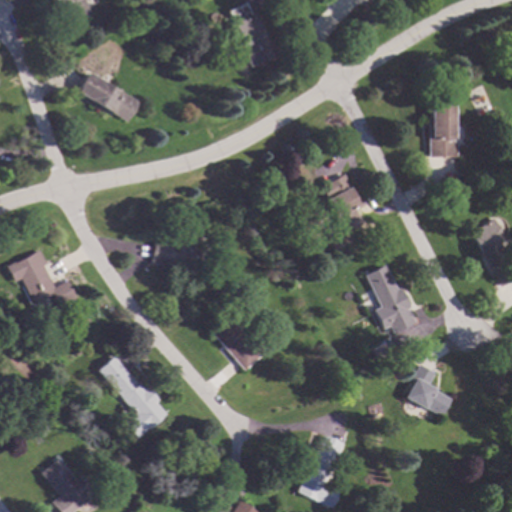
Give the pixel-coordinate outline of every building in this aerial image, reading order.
[(80,0),(86,14),(66,22),(59,5),(53,7),(50,0),(80,0)] [(241,0),(268,56),(249,65),(222,9),(241,0)] [(86,64),(83,70),(76,66),(80,60),(86,64)] [(133,101),(122,121),(73,92),(85,72),(133,101)] [(450,142),(453,142),(453,155),(424,156),(423,118),(425,118),(425,102),(449,101),(450,142)] [(354,205),(349,208),(357,224),(339,233),(315,185),(339,174),(354,205)] [(499,239),(495,241),(511,270),(511,277),(495,287),(465,232),(488,219),(499,239)] [(201,224),(195,268),(146,261),(150,234),(161,235),(160,243),(168,244),(167,251),(175,252),(179,221),(201,224)] [(41,263),(38,265),(49,286),(63,279),(71,297),(54,305),(48,294),(28,304),(15,278),(8,282),(0,266),(9,261),(9,263),(35,250),(41,263)] [(391,288),(395,286),(405,307),(403,308),(410,322),(388,333),(385,325),(378,329),(369,310),(375,307),(359,274),(379,264),(391,288)] [(340,291),(331,296),(327,287),(336,283),(340,291)] [(241,336),(247,331),(263,349),(240,370),(207,334),(225,317),(241,336)] [(133,384),(135,383),(139,388),(142,385),(155,400),(152,402),(163,414),(145,429),(143,428),(133,437),(120,423),(131,413),(92,370),(108,356),(133,384)] [(431,373),(425,385),(432,388),(431,390),(447,398),(438,416),(400,397),(408,381),(406,379),(414,365),(431,373)] [(339,443),(328,470),(326,470),(320,486),(334,491),(329,506),(293,492),(299,477),(296,476),(304,454),(309,456),(317,435),(339,443)] [(70,480),(76,476),(85,487),(80,492),(85,498),(68,511),(54,511),(46,502),(53,496),(35,472),(52,458),(70,480)] [(228,507),(226,511),(227,511),(235,500),(253,511),(203,511),(200,510),(210,495),(228,507)]
